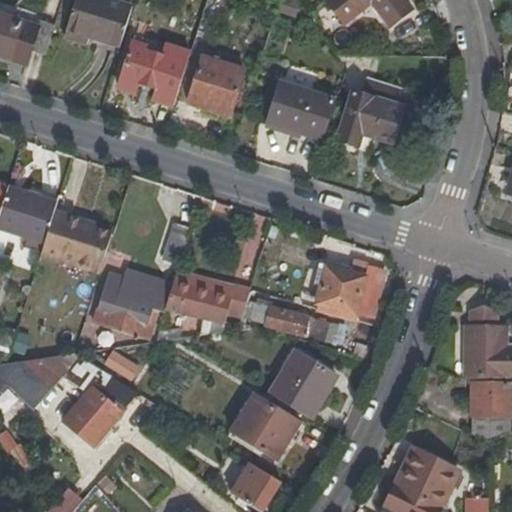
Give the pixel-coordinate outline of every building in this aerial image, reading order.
[(85,32),(118,43),(130,5),(115,0),(71,0),(61,33),(83,40),(85,32)] [(404,0),(330,0),(343,19),(371,0),(389,25),(411,10),(404,0)] [(0,57),(7,60),(9,52),(25,57),(27,49),(42,54),(52,23),(36,18),(34,24),(0,13),(0,57)] [(117,84),(172,101),(189,45),(166,38),(164,45),(132,35),(117,84)] [(200,53),(186,100),(228,113),(243,66),(200,53)] [(369,62),(363,81),(403,92),(407,93),(413,75),(369,62)] [(353,78),(337,134),(358,140),(362,124),(391,132),(403,92),(363,81),(353,78)] [(321,138),(333,99),(273,82),(261,125),(297,135),(298,131),(321,138)] [(54,201),(5,185),(0,201),(0,228),(41,242),(52,208),(54,201)] [(97,271),(110,230),(93,224),(82,221),(83,217),(52,208),(41,242),(38,253),(97,271)] [(160,256),(177,261),(189,225),(172,220),(160,256)] [(362,275),(327,264),(316,300),(351,311),(362,275)] [(158,277),(125,267),(122,277),(124,277),(118,296),(149,305),(158,277)] [(106,272),(92,320),(140,335),(149,305),(118,296),(124,277),(122,277),(106,272)] [(156,308),(165,280),(158,277),(149,305),(156,308)] [(228,296),(175,279),(166,307),(195,317),(190,332),(217,329),(222,315),(228,296)] [(228,296),(222,315),(236,318),(242,299),(245,290),(231,285),(228,296)] [(471,429),(487,436),(511,426),(511,396),(508,369),(511,369),(511,365),(511,349),(504,350),(502,317),(493,317),(493,311),(492,308),(491,306),(488,303),(485,300),(483,300),(479,298),(466,305),(467,319),(461,319),(463,371),(470,371),(471,429)] [(236,318),(233,326),(258,323),(328,344),(333,326),(257,301),(256,303),(242,299),(236,318)] [(0,325),(0,355),(4,357),(14,328),(0,324),(0,325)] [(78,327),(74,340),(84,344),(89,330),(78,327)] [(137,363),(112,347),(103,362),(128,378),(137,363)] [(290,347),(265,389),(304,412),(318,388),(323,391),(333,373),(290,347)] [(0,386),(6,381),(32,404),(59,373),(85,389),(61,418),(91,443),(122,404),(120,403),(133,387),(71,349),(0,359),(0,386)] [(299,420),(253,392),(230,430),(277,458),(299,420)] [(0,441),(22,471),(34,462),(9,429),(0,435),(0,441)] [(413,441),(387,498),(419,511),(431,511),(455,460),(413,441)] [(279,479),(248,460),(230,488),(261,508),(279,479)] [(50,511),(75,511),(86,499),(70,486),(50,511)] [(467,511),(487,511),(488,493),(467,493),(467,511)]
